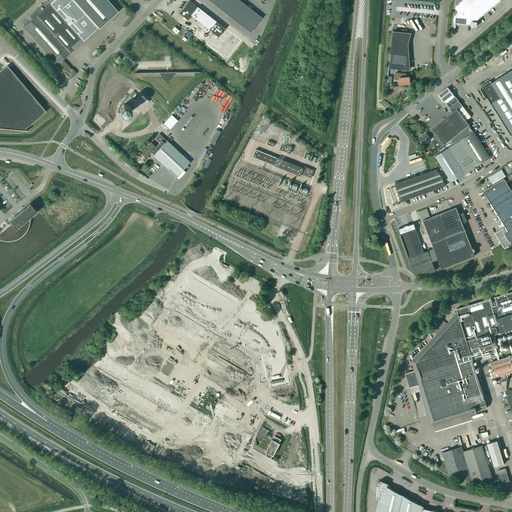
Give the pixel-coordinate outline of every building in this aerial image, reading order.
[(118,11),(108,0),(46,0),(47,0),(30,16),(32,19),(24,27),(47,53),(46,54),(59,68),(59,67),(66,75),(65,75),(68,79),(70,79),(76,74),(76,73),(75,73),(63,60),(98,28),(99,28),(118,11)] [(208,0),(250,33),(262,18),(238,0),(208,0)] [(480,17),(501,0),(500,0),(461,0),(455,5),(453,23),(471,25),(471,27),(476,27),(477,21),(476,21),(480,17)] [(182,15),(188,20),(191,16),(218,37),(225,28),(197,7),(191,2),(188,3),(181,11),(182,15)] [(392,31),(389,67),(402,69),(401,73),(395,72),(395,79),(399,80),(399,84),(411,83),(410,83),(409,77),(406,77),(407,73),(406,73),(406,69),(409,69),(407,44),(410,34),(392,32),(393,31),(392,31)] [(241,42),(243,39),(233,33),(232,35),(241,42)] [(46,111),(7,65),(0,71),(0,128),(28,131),(28,130),(25,130),(25,129),(46,111)] [(480,90),(486,100),(488,98),(511,134),(511,133),(511,69),(511,70),(491,83),(490,81),(481,87),(480,90)] [(202,72),(127,73),(169,109),(202,72)] [(448,88),(438,96),(444,103),(454,96),(448,88)] [(138,95),(135,93),(133,91),(129,96),(134,100),(138,95)] [(453,112),(456,109),(461,105),(455,96),(446,103),(453,112)] [(127,104),(125,104),(124,104),(120,108),(120,111),(124,115),(127,115),(131,111),(131,108),(127,104)] [(444,144),(444,145),(451,139),(469,125),(456,109),(453,112),(431,129),(432,129),(444,144)] [(172,112),(163,121),(169,126),(177,117),(172,112)] [(474,132),(469,125),(451,139),(454,145),(474,132)] [(441,147),(444,145),(444,144),(432,129),(426,133),(419,139),(423,144),(431,138),(430,138),(432,137),(441,147)] [(490,158),(474,132),(454,145),(435,156),(451,182),(468,171),(490,158)] [(190,162),(167,141),(159,134),(155,138),(160,142),(155,147),(151,143),(145,149),(144,148),(140,152),(146,158),(147,156),(151,152),(153,155),(176,177),(190,162)] [(290,154),(293,147),(282,143),(280,149),(290,154)] [(303,168),(256,149),(253,157),(301,176),(301,174),(311,178),(314,170),(304,166),(303,168)] [(436,170),(395,184),(402,201),(445,186),(442,177),(436,170)] [(511,191),(504,178),(483,191),(505,227),(495,233),(504,248),(511,245),(511,244),(510,241),(511,239),(511,191)] [(30,218),(30,217),(37,212),(30,203),(9,221),(11,224),(0,232),(0,240),(1,240),(3,241),(5,241),(7,241),(9,241),(10,241),(12,241),(13,241),(14,241),(15,240),(16,240),(18,239),(19,238),(20,238),(22,237),(23,236),(23,235),(24,235),(25,233),(26,232),(27,231),(28,229),(28,228),(29,227),(29,226),(29,225),(30,224),(30,222),(30,220),(30,219),(30,218)] [(427,208),(417,212),(422,224),(424,223),(429,236),(446,230),(462,224),(456,208),(430,218),(427,208)] [(414,223),(398,229),(400,233),(414,271),(431,272),(435,270),(432,260),(428,251),(425,252),(424,252),(414,224),(414,223)] [(446,230),(429,236),(432,244),(448,237),(465,231),(462,224),(446,230)] [(434,248),(428,251),(432,260),(438,258),(442,268),(475,255),(473,252),(475,249),(471,247),(465,231),(448,237),(432,244),(434,248)] [(191,276),(178,299),(259,346),(266,384),(281,382),(282,383),(284,382),(284,381),(288,380),(282,347),(281,342),(280,337),(278,332),(275,328),(271,324),(268,321),(191,276)] [(511,291),(495,297),(496,301),(491,302),(490,298),(456,309),(457,312),(412,361),(414,370),(405,373),(409,387),(419,384),(431,425),(471,413),(477,412),(476,411),(487,408),(480,383),(482,383),(479,373),(477,367),(475,368),(472,359),(496,352),(495,348),(497,348),(493,335),(511,328),(511,336),(507,338),(509,345),(511,346),(511,347),(511,346),(511,388),(506,391),(511,412),(511,291)] [(110,351),(128,331),(120,324),(102,344),(110,351)] [(148,351),(140,364),(147,368),(144,373),(200,406),(211,388),(148,351)] [(511,356),(510,357),(510,356),(490,362),(495,377),(497,377),(498,380),(506,378),(505,375),(511,372),(511,356)] [(189,404),(184,412),(193,417),(198,410),(189,404)] [(204,420),(207,421),(209,417),(203,415),(199,424),(202,425),(204,420)] [(263,443),(269,431),(262,427),(256,439),(263,443)] [(281,439),(275,436),(273,439),(266,451),(268,452),(266,455),(267,456),(265,458),(268,459),(269,457),(271,458),(272,455),(273,455),(280,443),(279,443),(281,439)] [(229,453),(230,442),(168,438),(167,455),(197,457),(197,462),(207,463),(207,458),(218,459),(217,469),(223,469),(223,479),(231,479),(232,469),(229,469),(230,458),(225,457),(225,453),(229,453)] [(503,459),(497,441),(486,444),(493,466),(504,463),(507,462),(506,459),(503,459)] [(492,479),(482,445),(470,449),(469,445),(462,447),(461,446),(442,453),(450,477),(459,474),(462,483),(472,480),(473,485),(492,479)] [(249,467),(259,471),(262,464),(252,460),(249,467)] [(511,487),(507,471),(498,474),(503,490),(511,487)] [(379,497),(375,511),(431,511),(432,510),(423,508),(423,506),(387,486),(387,484),(383,482),(383,481),(382,481),(381,481),(380,481),(379,482),(378,482),(377,483),(376,484),(376,486),(375,496),(379,497)]
